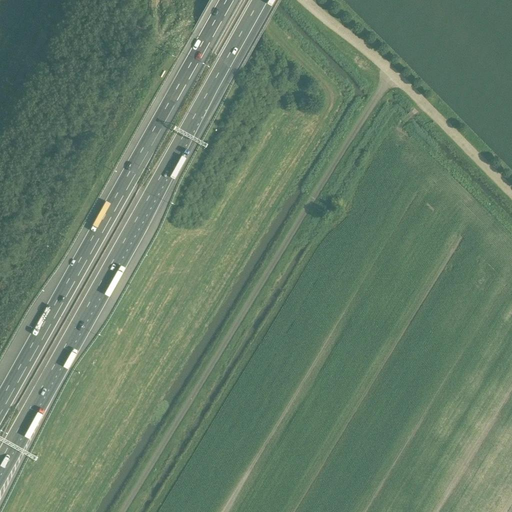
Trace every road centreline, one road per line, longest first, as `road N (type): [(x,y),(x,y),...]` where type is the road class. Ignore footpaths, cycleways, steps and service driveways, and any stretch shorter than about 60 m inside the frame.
road 1 (motorway): [(0,468),(264,0)]
road 2 (unclassified): [(124,511),(391,74)]
road 3 (motorway): [(227,0),(0,406)]
road 4 (unclassified): [(511,196),(391,74)]
